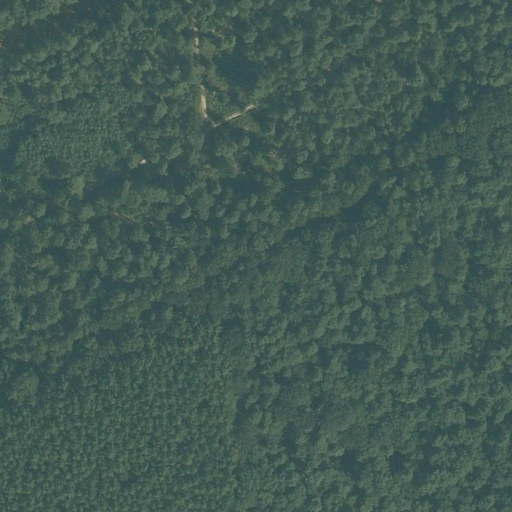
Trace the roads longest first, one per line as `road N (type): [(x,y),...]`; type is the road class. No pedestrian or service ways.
road 1 (unknown): [(494,89),(0,347)]
road 2 (unknown): [(26,223),(404,31)]
